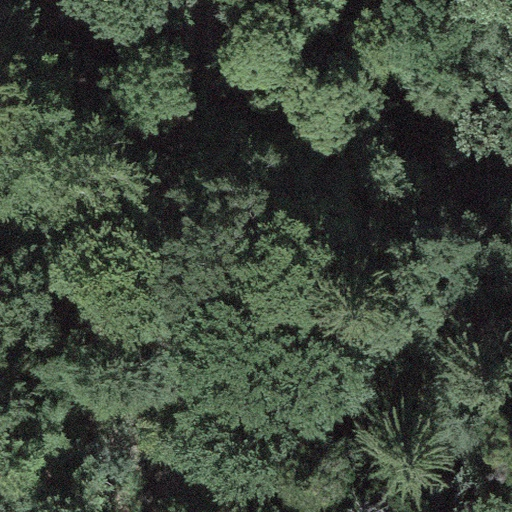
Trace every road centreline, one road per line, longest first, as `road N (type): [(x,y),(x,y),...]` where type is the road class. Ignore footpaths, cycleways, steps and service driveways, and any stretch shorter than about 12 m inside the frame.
road 1 (track): [(205,0),(184,511)]
road 2 (track): [(197,263),(1,54),(105,0)]
